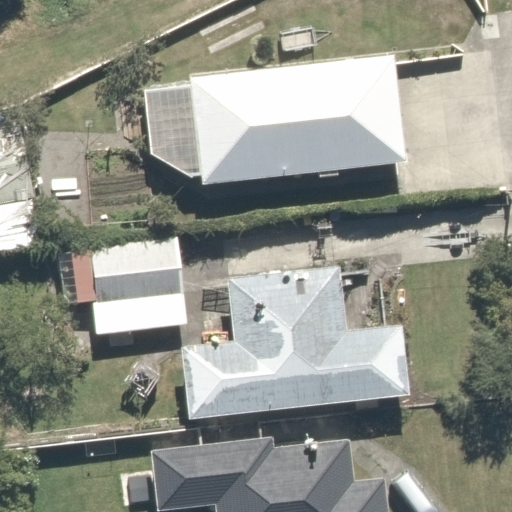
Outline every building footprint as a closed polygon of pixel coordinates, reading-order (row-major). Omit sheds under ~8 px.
[(404,163),(395,56),(188,74),(199,183),(404,163)] [(0,207),(0,254),(44,251),(40,204),(0,207)] [(182,241),(96,245),(98,286),(184,282),(182,241)] [(183,415),(406,387),(403,323),(350,330),(342,269),(224,271),(227,340),(179,341),(183,415)] [(186,294),(93,303),(97,337),(190,328),(186,294)] [(177,511),(224,509),(224,511),(393,511),(392,481),(359,483),(356,439),(163,451),(166,511),(177,511)]
